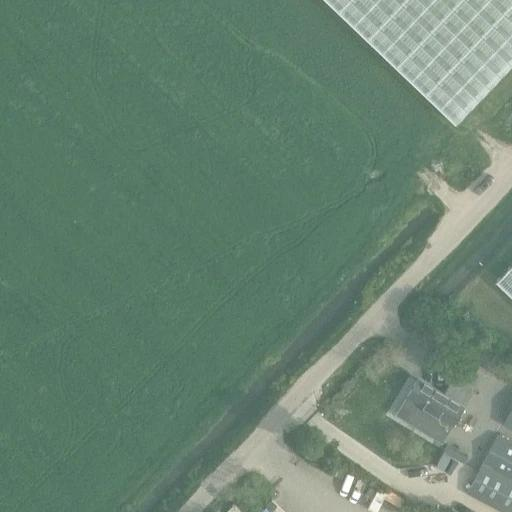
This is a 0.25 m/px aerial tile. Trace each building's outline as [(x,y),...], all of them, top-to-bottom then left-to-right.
[(511,0),(325,0),(454,122),(511,60),(511,0)] [(511,265),(498,280),(511,293),(511,265)] [(407,398),(397,414),(438,438),(447,422),(452,425),(474,389),(453,377),(443,394),(417,378),(405,397),(407,398)] [(511,429),(511,408),(503,424),(511,429)] [(511,443),(497,436),(482,464),(511,477),(511,443)] [(446,446),(444,455),(466,460),(468,450),(446,446)] [(511,477),(482,464),(467,493),(502,511),(511,511),(511,477)]
